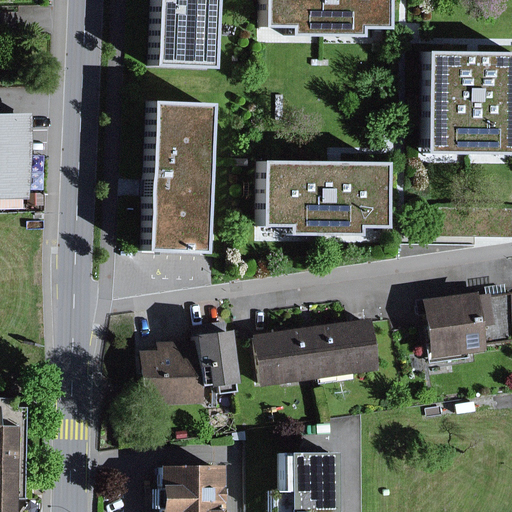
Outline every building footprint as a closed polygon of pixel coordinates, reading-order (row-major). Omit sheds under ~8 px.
[(212,0),(150,0),(148,64),(211,66),(212,0)] [(259,0),(258,27),(386,31),(387,0),(259,0)] [(511,52),(473,53),(429,53),(430,160),(511,159),(511,52)] [(207,101),(145,99),(139,251),(201,253),(207,101)] [(0,214),(31,215),(31,111),(0,110),(0,214)] [(260,162),(259,236),(385,239),(387,165),(331,164),(260,162)] [(484,346),(483,339),(498,336),(489,288),(474,291),(474,289),(421,298),(431,355),(484,346)] [(371,313),(313,320),(321,374),(378,366),(371,313)] [(313,320),(253,329),(260,382),(321,374),(313,320)] [(194,329),(195,337),(199,360),(203,360),(205,380),(234,376),(227,324),(194,329)] [(199,396),(200,369),(199,360),(195,337),(159,336),(159,344),(141,343),(140,389),(158,390),(158,395),(199,396)] [(0,511),(9,511),(14,427),(0,425),(0,511)] [(336,511),(338,448),(279,446),(277,511),(336,511)] [(221,511),(221,462),(157,462),(157,511),(221,511)]
